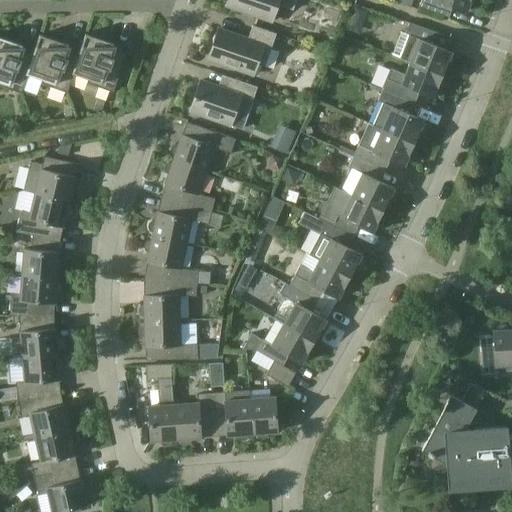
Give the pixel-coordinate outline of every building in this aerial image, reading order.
[(228,0),(226,6),(271,22),(277,5),(292,11),(296,0),(228,0)] [(421,0),(419,7),(443,16),(447,5),(467,11),(468,7),(471,6),(473,3),(474,0),(421,0)] [(355,6),(350,17),(363,22),(367,11),(355,6)] [(409,23),(404,34),(399,32),(390,54),(410,62),(442,75),(445,69),(448,68),(450,66),(451,63),(451,59),(450,56),(451,52),(432,45),(437,33),(409,23)] [(247,39),(218,29),(217,33),(214,36),(213,38),(212,40),(213,45),(208,60),(252,75),(256,64),(264,67),(276,34),(252,26),(247,39)] [(33,53),(19,93),(21,93),(27,74),(42,79),(40,84),(65,92),(80,49),(68,44),(39,34),(33,53)] [(80,49),(65,92),(67,93),(73,74),(88,79),(87,83),(113,92),(129,46),(127,45),(125,51),(113,47),(114,44),(85,34),(80,49)] [(0,86),(19,93),(33,53),(21,49),(22,45),(0,37),(0,86)] [(442,75),(410,62),(405,75),(391,69),(382,90),(409,102),(414,90),(433,98),(435,94),(438,93),(440,91),(441,88),(441,84),(440,81),(442,75)] [(190,112),(230,126),(240,95),(253,99),(257,87),(233,79),(229,91),(200,81),(190,112)] [(381,129),(414,144),(416,138),(419,137),(422,134),(423,131),(423,128),(422,125),(424,121),(405,113),(409,102),(382,90),(377,101),(382,103),(373,125),(381,129)] [(97,96),(93,109),(101,112),(106,99),(97,96)] [(16,119),(17,130),(28,129),(27,118),(16,119)] [(173,160),(207,171),(214,148),(230,153),(235,140),(186,123),(182,135),(178,144),(175,144),(171,146),(170,150),(171,154),(174,156),(173,160)] [(353,156),(380,169),(385,158),(404,166),(406,162),(409,161),(411,159),(412,156),(412,152),(411,150),(414,144),(381,129),(376,142),(362,136),(353,156)] [(59,146),(57,153),(68,156),(71,144),(59,146)] [(22,191),(34,194),(69,202),(70,199),(73,198),(76,196),(77,192),(76,188),(73,187),(72,186),(75,177),(74,177),(77,165),(43,156),(41,164),(29,161),(22,191)] [(354,170),(344,192),(383,211),(386,205),(389,204),(391,202),(392,199),(393,196),(392,193),(393,189),(375,180),(380,169),(353,156),(348,167),(354,170)] [(165,184),(160,198),(211,212),(215,199),(206,197),(199,194),(207,171),(173,160),(172,163),(171,163),(168,163),(165,165),(164,169),(165,173),(167,175),(168,175),(165,184)] [(325,223),(348,235),(353,224),(372,233),(374,229),(377,228),(379,226),(381,223),(381,220),(380,217),(383,211),(344,192),(334,187),(327,201),(324,201),(320,204),(318,208),(318,213),(320,216),(318,220),(304,212),(299,223),(320,234),(325,223)] [(15,233),(32,235),(59,240),(62,227),(63,227),(65,218),(69,218),(72,215),(73,211),(71,208),(68,206),(69,202),(34,194),(30,213),(20,211),(15,233)] [(152,237),(186,245),(191,221),(198,222),(219,228),(223,216),(211,212),(160,198),(157,212),(155,221),(154,221),(151,222),(148,224),(147,228),(149,232),(152,234),(152,237)] [(276,220),(263,215),(257,228),(271,234),(276,220)] [(318,260),(350,277),(352,271),(356,271),(358,268),(360,266),(360,262),(359,259),(361,255),(342,246),(348,235),(325,223),(320,234),(308,255),(318,260)] [(245,259),(253,262),(266,233),(258,230),(245,259)] [(21,275),(57,278),(57,274),(61,273),(63,270),(64,266),(62,263),(58,262),(59,252),(58,252),(59,240),(32,235),(31,250),(23,249),(21,275)] [(143,278),(143,279),(197,284),(208,285),(210,272),(188,270),(181,269),(186,245),(152,237),(151,241),(150,241),(147,241),(144,244),(143,248),(145,251),(148,253),(146,262),(147,263),(143,278)] [(289,286),(314,300),(320,289),(338,299),(340,295),(343,294),(346,292),(347,289),(348,286),(346,283),(350,277),(318,260),(312,272),(299,266),(289,286)] [(57,278),(21,275),(20,294),(10,294),(9,316),(18,316),(53,316),(54,303),(55,304),(55,294),(56,294),(59,293),(62,290),(62,286),(60,283),(57,282),(56,282),(57,278)] [(197,284),(143,279),(143,280),(144,296),(143,296),(144,305),(143,305),(140,307),(138,310),(138,314),(140,317),(144,318),(144,322),(179,321),(179,296),(186,296),(196,297),(197,284)] [(308,310),(314,300),(289,286),(285,283),(279,294),(295,303),(283,324),(314,342),(317,336),(320,336),(323,333),(324,331),(325,327),(324,324),(326,321),(308,310)] [(18,316),(20,337),(10,338),(12,358),(22,357),(57,354),(57,351),(57,350),(60,349),(62,346),(62,342),(59,339),(56,338),(55,329),(54,329),(53,316),(18,316)] [(314,342),(283,324),(275,319),(275,320),(276,320),(264,340),(263,340),(251,334),(241,349),(255,350),(273,361),(278,363),(283,353),(301,363),(303,359),(307,359),(309,357),(311,354),(311,351),(310,348),(314,342)] [(145,347),(145,361),(197,359),(197,345),(180,345),(179,321),(144,322),(144,326),(140,327),(138,330),(138,334),(141,337),(144,338),(145,338),(145,347)] [(493,336),(479,337),(482,376),(496,375),(496,367),(511,365),(511,330),(509,330),(508,327),(504,325),(501,325),(497,327),(497,331),(492,332),(493,336)] [(210,346),(209,357),(216,358),(217,347),(210,346)] [(57,354),(22,357),(24,382),(15,383),(17,400),(60,393),(59,380),(58,370),(59,370),(62,369),(64,366),(64,362),(61,359),(58,358),(57,358),(57,354)] [(295,374),(278,363),(273,361),(266,375),(288,388),(295,374)] [(171,365),(145,366),(146,380),(171,379),(171,365)] [(157,381),(158,406),(147,407),(150,442),(159,441),(159,442),(161,445),(164,447),(168,447),(171,444),(172,441),(172,440),(175,440),(173,405),(171,381),(157,381)] [(445,432),(465,431),(485,392),(470,384),(461,401),(450,396),(421,451),(427,454),(427,455),(432,457),(448,465),(445,432)] [(210,394),(214,437),(226,436),(236,436),(237,439),(241,441),(244,441),(247,438),(248,435),(252,434),(249,399),(249,391),(224,392),(210,394)] [(60,393),(17,400),(21,416),(29,414),(34,438),(69,430),(68,426),(71,425),(73,421),(72,417),(69,414),(66,414),(65,414),(63,405),(60,393)] [(173,405),(175,440),(179,440),(180,443),(184,445),(188,445),(191,443),(192,439),(201,438),(214,437),(210,394),(197,395),(197,403),(173,405)] [(249,399),(252,434),(256,434),(256,435),(257,438),(260,440),(264,440),(267,437),(268,434),(268,433),(278,433),(275,397),(249,399)] [(465,431),(445,432),(447,455),(448,465),(449,485),(472,483),(493,482),(509,480),(508,471),(511,470),(511,436),(506,437),(505,428),(490,429),(468,430),(465,431)] [(40,461),(30,463),(34,477),(77,467),(74,455),(75,455),(73,446),(76,444),(77,440),(76,437),(74,434),(70,434),(69,430),(34,438),(40,461)] [(77,467),(34,477),(38,496),(47,494),(51,511),(58,511),(66,510),(67,511),(78,511),(80,511),(81,507),(86,506),(85,501),(88,499),(90,496),(89,492),(86,489),(82,489),(80,480),(77,467)] [(0,491),(0,493),(3,502),(10,500),(29,484),(28,478),(13,482),(0,484),(0,491)]
